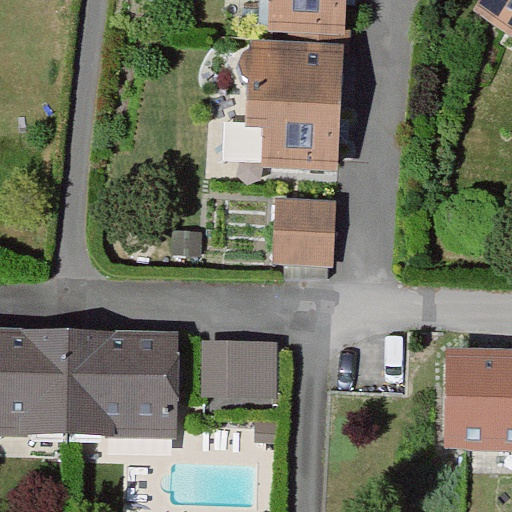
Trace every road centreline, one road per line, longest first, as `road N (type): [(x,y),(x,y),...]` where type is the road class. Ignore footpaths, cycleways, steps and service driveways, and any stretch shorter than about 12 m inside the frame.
road 1 (residential): [(96,0),(67,298),(314,310)]
road 2 (residential): [(306,511),(314,310)]
road 3 (residential): [(314,310),(511,314)]
